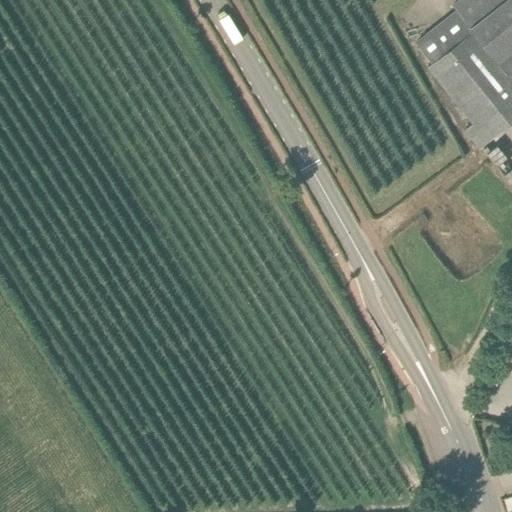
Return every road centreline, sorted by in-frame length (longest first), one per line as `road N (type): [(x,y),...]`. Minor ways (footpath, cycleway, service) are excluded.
road 1 (secondary): [(365,267),(209,0)]
road 2 (unclassified): [(440,410),(472,369),(511,278)]
road 3 (secondary): [(432,392),(432,377),(378,276),(365,267)]
road 4 (secondary): [(365,267),(380,323),(432,392)]
